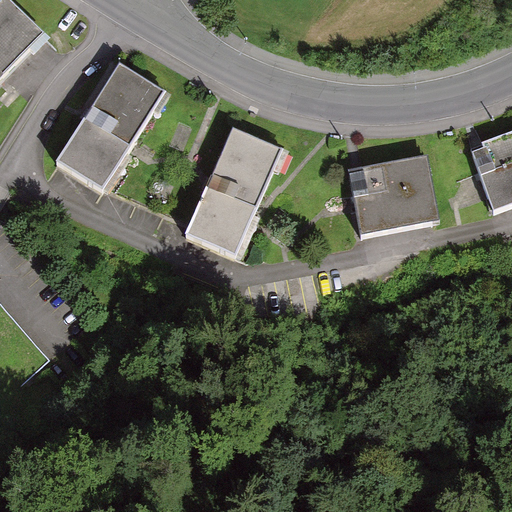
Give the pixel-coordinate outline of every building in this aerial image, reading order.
[(0,94),(45,45),(0,4),(0,94)] [(96,207),(163,102),(114,71),(47,176),(96,207)] [(231,269),(279,155),(227,134),(180,247),(231,269)] [(511,210),(511,138),(463,155),(485,219),(511,210)] [(435,236),(424,165),(343,177),(354,249),(435,236)]
